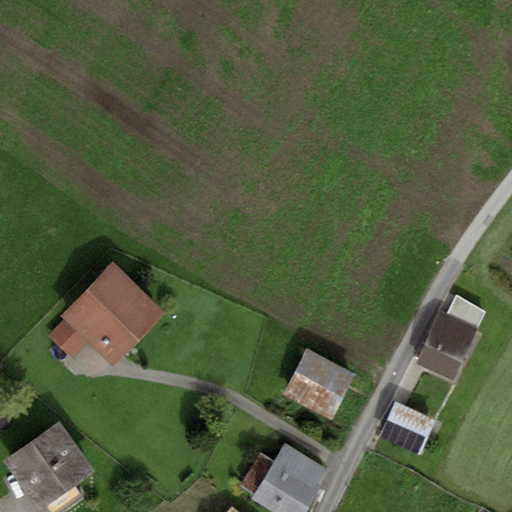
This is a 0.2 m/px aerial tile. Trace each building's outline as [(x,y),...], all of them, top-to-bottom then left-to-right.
[(112,262),(62,314),(64,317),(47,335),(71,358),(88,340),(112,363),(162,310),(112,262)] [(485,313),(456,297),(446,316),(477,330),(485,313)] [(446,316),(440,313),(416,365),(454,382),(477,330),(446,316)] [(355,375),(307,351),(285,395),(333,419),(355,375)] [(436,421),(394,402),(378,439),(420,458),(436,421)] [(40,511),(94,471),(58,422),(4,461),(40,511)] [(306,511),(330,472),(284,446),(252,501),(271,511),(306,511)]
